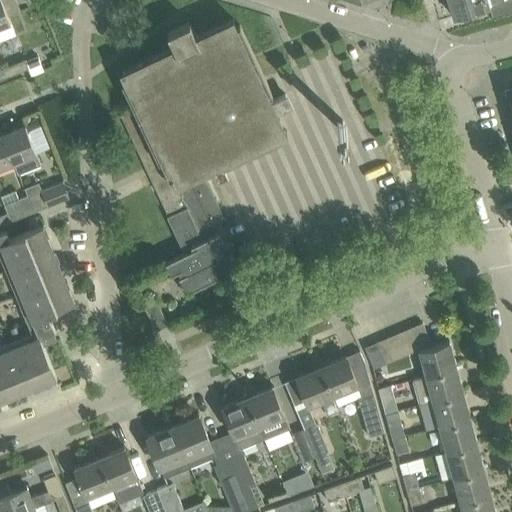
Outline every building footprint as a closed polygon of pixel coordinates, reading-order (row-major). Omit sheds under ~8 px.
[(0,0),(0,25),(11,21),(2,0),(0,0)] [(448,0),(449,0),(446,1),(446,3),(447,6),(449,9),(451,12),(453,15),(454,16),(488,5),(489,5),(504,0),(448,0)] [(240,24),(235,26),(232,19),(196,36),(189,21),(167,32),(174,46),(122,70),(126,79),(122,81),(134,107),(120,114),(120,115),(121,115),(147,168),(155,185),(168,213),(167,213),(167,214),(182,249),(191,245),(193,244),(194,246),(165,261),(165,262),(166,261),(171,272),(170,272),(171,273),(178,269),(181,274),(179,275),(179,276),(180,276),(187,290),(186,290),(186,291),(236,266),(235,266),(233,266),(227,253),(232,250),(231,249),(230,250),(226,244),(229,242),(229,241),(220,246),(217,239),(220,237),(218,232),(219,231),(219,230),(215,232),(211,223),(218,219),(223,217),(224,217),(206,178),(209,177),(213,175),(215,174),(217,179),(217,178),(217,177),(225,173),(226,174),(227,174),(223,166),(224,165),(282,138),(280,133),(283,132),(285,131),(276,112),(280,110),(287,107),(290,105),(290,104),(288,105),(284,95),(285,94),(282,95),(271,101),(268,95),(272,93),(266,79),(254,55),(240,24)] [(30,69),(42,64),(39,57),(27,61),(30,69)] [(26,60),(8,67),(3,69),(6,77),(29,67),(26,60)] [(337,123),(340,131),(347,128),(343,120),(337,123)] [(2,133),(13,161),(18,173),(41,164),(25,124),(2,133)] [(2,133),(0,134),(0,166),(13,161),(2,133)] [(33,211),(37,210),(69,197),(62,181),(44,188),(27,195),(33,211)] [(4,203),(7,212),(10,221),(33,211),(27,195),(4,203)] [(0,224),(10,221),(7,212),(0,214),(0,224)] [(21,386),(28,383),(30,388),(49,380),(47,376),(54,373),(56,378),(57,377),(44,345),(55,340),(52,332),(55,330),(48,313),(75,302),(67,283),(62,285),(59,279),(64,277),(57,258),(52,260),(49,253),(54,251),(46,232),(41,234),(38,228),(43,226),(43,224),(10,238),(6,229),(0,231),(0,243),(37,334),(0,349),(0,394),(3,394),(5,399),(23,391),(21,386)] [(140,299),(156,331),(157,331),(157,330),(168,325),(156,298),(144,304),(141,299),(140,299)] [(418,348),(432,344),(422,322),(410,327),(418,348)] [(418,348),(410,327),(399,332),(408,353),(418,348)] [(388,336),(397,357),(408,353),(399,332),(388,336)] [(377,341),(386,362),(397,357),(388,336),(377,341)] [(418,348),(425,374),(456,366),(449,340),(432,344),(418,348)] [(365,346),(373,364),(374,367),(386,362),(377,341),(365,346)] [(366,367),(354,372),(346,354),(345,354),(345,356),(322,365),(338,405),(358,397),(368,435),(384,431),(366,367)] [(327,414),(340,409),(338,405),(322,365),(298,375),(297,374),(296,375),(308,404),(321,399),(327,414)] [(456,366),(425,374),(412,378),(419,403),(432,400),(463,391),(456,366)] [(271,386),(248,396),(265,437),(289,427),(285,414),(272,384),(271,385),(271,386)] [(391,384),(378,388),(382,403),(395,399),(391,384)] [(463,391),(432,400),(439,425),(470,417),(463,391)] [(240,447),(265,437),(248,396),(224,406),(224,404),(222,405),(240,447)] [(199,414),(173,425),(185,454),(211,444),(199,414)] [(439,425),(446,451),(477,442),(470,417),(439,425)] [(401,420),(388,424),(392,438),(405,435),(401,420)] [(328,450),(317,422),(304,428),(315,456),(321,470),(322,472),(335,467),(328,450)] [(173,425),(148,436),(164,477),(190,466),(185,454),(173,425)] [(315,456),(304,428),(291,434),(302,461),(315,456)] [(409,450),(405,435),(392,438),(396,453),(409,450)] [(477,442),(446,451),(453,476),(484,468),(477,442)] [(118,500),(129,496),(143,490),(124,445),(123,446),(123,447),(100,457),(112,485),(118,500)] [(243,453),(229,459),(250,508),(264,503),(243,453)] [(92,511),(87,496),(112,485),(100,457),(76,467),(76,466),(74,466),(86,495),(73,500),(77,511),(92,511)] [(217,464),(214,465),(231,505),(233,511),(240,511),(250,508),(229,459),(217,464)] [(392,464),(374,471),(378,483),(397,476),(392,464)] [(453,476),(460,501),(491,493),(484,468),(453,476)] [(402,475),(406,489),(419,486),(415,471),(402,475)] [(5,482),(0,483),(0,511),(20,511),(35,506),(55,498),(64,495),(56,473),(44,478),(48,489),(31,495),(27,485),(9,492),(5,482)] [(359,476),(343,482),(346,494),(364,488),(359,476)] [(185,511),(184,508),(172,481),(155,489),(165,511),(185,511)] [(328,501),(346,494),(343,482),(323,489),(328,501)] [(423,500),(419,486),(406,489),(410,504),(423,500)] [(165,511),(155,489),(142,494),(149,511),(165,511)] [(495,511),(491,493),(460,501),(462,511),(495,511)] [(309,494),(292,500),(295,511),(298,511),(314,506),(309,494)] [(55,498),(60,511),(70,511),(64,495),(55,498)] [(295,511),(292,500),(274,507),(274,508),(275,511),(295,511)]
